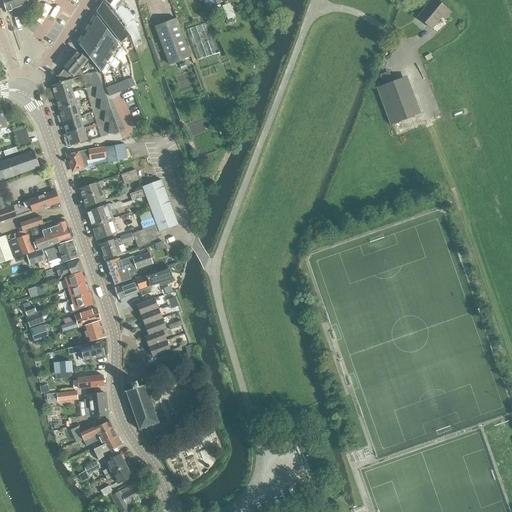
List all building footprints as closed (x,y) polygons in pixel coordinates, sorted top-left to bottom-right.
[(7,11),(8,11),(12,10),(15,9),(29,4),(29,2),(34,0),(46,0),(49,1),(50,2),(50,0),(2,0),(6,12),(7,12),(7,11)] [(115,12),(121,21),(125,26),(125,27),(130,35),(134,47),(142,44),(135,22),(125,9),(124,8),(128,5),(123,1),(123,0),(104,0),(116,11),(115,12)] [(446,18),(450,12),(436,0),(431,0),(427,5),(428,6),(418,17),(432,28),(443,15),(446,18)] [(216,1),(205,6),(207,11),(221,5),(220,3),(217,4),(216,1)] [(121,42),(130,35),(125,27),(123,28),(119,22),(121,21),(115,12),(113,10),(110,11),(103,2),(97,12),(121,42)] [(222,6),(228,20),(235,17),(230,3),(222,6)] [(90,24),(115,57),(120,48),(117,44),(118,43),(96,14),(90,24)] [(169,65),(191,57),(177,19),(155,27),(169,65)] [(103,76),(115,57),(90,24),(84,33),(78,43),(80,46),(99,71),(103,76)] [(187,30),(197,60),(215,54),(205,24),(187,30)] [(77,50),(63,67),(65,69),(74,78),(82,76),(85,75),(81,69),(83,67),(84,65),(85,66),(88,63),(87,62),(89,60),(77,50)] [(57,78),(59,83),(69,80),(74,78),(65,69),(57,78)] [(95,72),(85,75),(82,76),(86,89),(91,87),(97,87),(97,86),(102,84),(101,83),(95,72)] [(105,85),(109,94),(130,87),(127,77),(105,85)] [(391,125),(414,116),(400,78),(377,87),(391,125)] [(69,80),(59,83),(52,85),(54,93),(51,94),(52,99),(73,92),(69,80)] [(101,97),(106,96),(102,84),(97,86),(97,87),(95,98),(101,99),(101,97)] [(57,102),(60,110),(77,104),(80,103),(78,98),(75,99),(73,92),(52,99),(54,103),(57,102)] [(105,109),(110,107),(106,96),(101,97),(101,99),(100,110),(105,111),(105,109)] [(60,123),(80,116),(77,104),(60,110),(62,117),(58,118),(60,123)] [(105,111),(104,122),(109,123),(108,134),(113,134),(119,132),(110,107),(105,109),(105,111)] [(67,134),(84,128),(80,116),(60,123),(61,127),(64,126),(67,134)] [(84,128),(67,134),(69,141),(65,142),(67,147),(88,141),(84,128)] [(107,164),(125,158),(127,158),(124,144),(68,154),(73,171),(88,166),(87,161),(106,157),(107,164)] [(0,180),(39,168),(33,150),(7,159),(6,156),(0,157),(0,180)] [(128,172),(132,182),(139,180),(135,170),(128,172)] [(124,185),(132,182),(128,172),(121,174),(124,185)] [(159,231),(160,231),(178,224),(161,180),(143,187),(143,189),(146,196),(154,218),(157,224),(157,225),(159,231)] [(80,189),(83,198),(102,191),(100,186),(103,185),(101,181),(80,189)] [(132,201),(146,196),(143,189),(130,194),(132,201)] [(102,191),(83,198),(86,207),(105,201),(103,195),(106,194),(105,190),(102,191)] [(32,212),(59,202),(55,191),(23,202),(25,208),(30,206),(32,212)] [(93,225),(111,219),(108,211),(111,210),(109,204),(88,212),(93,225)] [(0,221),(16,216),(13,206),(6,208),(6,207),(0,209),(0,221)] [(22,231),(23,231),(26,229),(43,224),(41,216),(20,223),(22,230),(22,231)] [(114,218),(111,219),(93,225),(98,239),(116,233),(112,224),(115,223),(114,218)] [(154,218),(141,222),(143,229),(157,224),(154,218)] [(34,240),(32,241),(36,251),(38,250),(72,238),(66,220),(41,229),(44,236),(34,239),(34,240)] [(161,234),(160,231),(159,231),(157,225),(133,234),(135,240),(138,246),(156,239),(155,236),(161,234)] [(28,234),(25,236),(23,231),(22,231),(22,230),(9,235),(6,236),(8,242),(9,241),(15,258),(34,252),(28,234)] [(134,240),(135,240),(133,234),(132,232),(120,236),(123,244),(134,240)] [(0,263),(14,259),(8,242),(6,236),(5,236),(0,237),(0,263)] [(105,259),(122,253),(117,239),(99,245),(105,259)] [(44,270),(50,267),(79,258),(73,240),(26,256),(29,265),(37,262),(39,269),(43,268),(44,270)] [(152,263),(149,253),(134,259),(133,257),(121,261),(120,258),(106,263),(114,285),(131,279),(130,276),(134,275),(133,272),(138,270),(137,268),(152,263)] [(59,279),(83,271),(79,260),(45,271),(47,276),(57,273),(59,279)] [(169,267),(145,276),(149,287),(161,283),(162,286),(173,282),(172,279),(173,279),(169,267)] [(68,290),(87,283),(83,271),(64,278),(68,290)] [(144,276),(136,279),(142,296),(150,293),(144,276)] [(119,299),(139,292),(135,281),(115,288),(119,299)] [(70,295),(68,296),(69,300),(71,299),(91,292),(87,283),(68,290),(70,295)] [(39,294),(47,291),(44,284),(36,287),(39,294)] [(165,292),(173,289),(170,284),(163,287),(165,292)] [(69,300),(67,301),(71,312),(75,311),(76,311),(95,304),(91,292),(71,299),(69,300)] [(140,314),(158,307),(155,298),(137,305),(140,314)] [(176,300),(170,303),(172,308),(179,306),(176,300)] [(29,302),(23,305),(26,315),(36,312),(34,305),(30,306),(29,302)] [(144,325),(163,318),(158,307),(140,314),(144,325)] [(83,327),(100,321),(96,308),(74,315),(76,321),(78,327),(82,326),(83,327)] [(29,328),(45,322),(41,312),(26,317),(29,328)] [(148,335),(166,328),(163,318),(144,325),(148,335)] [(64,332),(78,327),(76,321),(62,326),(64,332)] [(100,321),(83,327),(87,342),(106,337),(100,321)] [(45,324),(30,329),(34,342),(49,337),(45,324)] [(148,347),(167,340),(163,330),(167,329),(166,328),(148,335),(145,337),(148,347)] [(167,340),(148,347),(153,357),(171,350),(167,340)] [(68,348),(69,354),(81,352),(83,361),(105,356),(101,341),(80,345),(80,346),(68,348)] [(189,358),(195,357),(191,345),(185,347),(189,358)] [(54,373),(55,373),(71,371),(71,361),(53,363),(54,373)] [(79,389),(104,386),(103,375),(78,378),(79,389)] [(139,386),(137,380),(130,382),(132,388),(126,390),(140,429),(159,423),(145,384),(139,386)] [(56,392),(58,401),(58,402),(78,400),(76,389),(56,392)] [(84,402),(79,402),(81,418),(86,417),(90,417),(108,415),(105,393),(86,395),(87,400),(84,400),(84,402)] [(98,435),(113,428),(110,420),(95,427),(93,424),(79,431),(84,440),(98,435)] [(98,435),(84,440),(86,446),(98,440),(101,445),(117,436),(113,428),(98,435)] [(121,444),(118,437),(117,436),(101,445),(95,447),(92,449),(98,460),(105,457),(103,453),(121,444)] [(105,476),(126,465),(123,459),(124,458),(123,455),(121,456),(120,454),(106,462),(109,468),(103,471),(105,476)] [(88,474),(100,468),(97,461),(84,468),(88,474)] [(111,473),(105,476),(108,481),(114,477),(117,484),(132,476),(131,474),(129,470),(126,465),(111,473)] [(113,491),(110,493),(111,496),(111,495),(120,511),(130,511),(126,504),(131,501),(132,503),(137,501),(136,498),(142,495),(135,482),(114,494),(113,491)] [(110,493),(113,491),(109,485),(101,490),(104,496),(110,493)]
